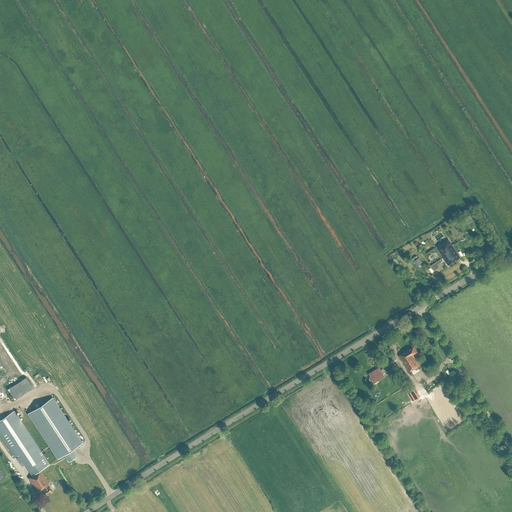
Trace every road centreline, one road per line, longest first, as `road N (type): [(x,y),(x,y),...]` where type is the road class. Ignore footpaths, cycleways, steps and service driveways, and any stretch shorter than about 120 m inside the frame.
road 1 (tertiary): [(87,511),(419,308)]
road 2 (unclassified): [(511,453),(419,308)]
